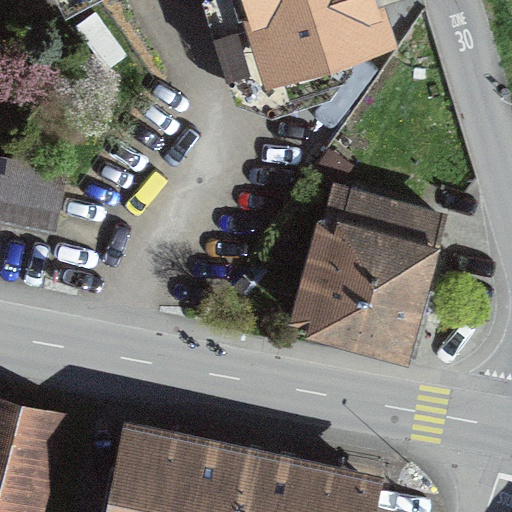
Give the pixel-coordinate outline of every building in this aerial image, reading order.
[(255,0),(269,43),(260,46),(267,68),(353,41),(348,23),(372,15),(367,0),(255,0)] [(0,216),(53,227),(65,170),(0,157),(0,216)] [(319,217),(288,338),(402,360),(416,358),(445,252),(428,248),(439,214),(351,190),(344,212),(330,208),(327,219),(319,217)] [(28,511),(53,418),(0,403),(0,511),(28,511)] [(133,430),(115,511),(361,511),(368,480),(133,430)]
